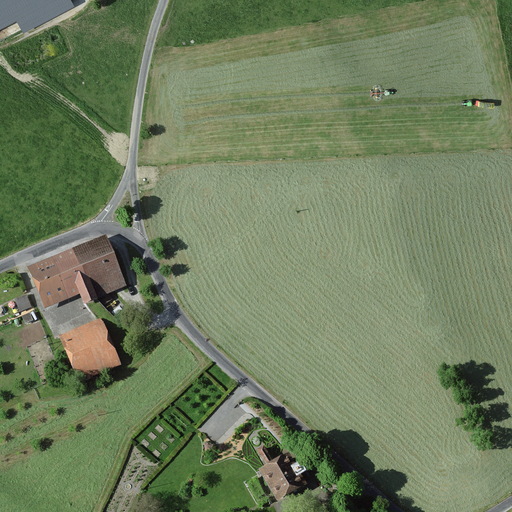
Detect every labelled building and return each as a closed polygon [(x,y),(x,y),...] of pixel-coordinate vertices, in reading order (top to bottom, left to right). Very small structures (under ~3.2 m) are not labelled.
[(71,0),(0,0),(0,24),(16,16),(23,29),(73,4),(71,0)] [(106,237),(28,269),(45,310),(79,296),(84,308),(98,302),(97,300),(127,287),(106,237)] [(31,308),(26,296),(14,302),(19,313),(31,308)] [(23,314),(25,322),(37,320),(36,311),(23,314)] [(103,323),(62,341),(80,384),(121,366),(103,323)] [(260,474),(276,508),(308,493),(291,459),(274,467),(266,451),(257,455),(265,471),(260,474)]
